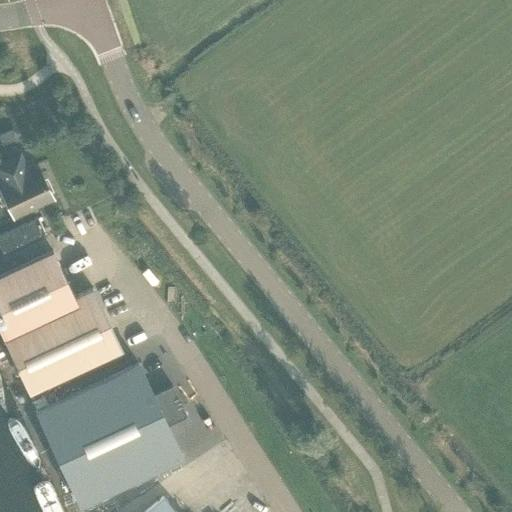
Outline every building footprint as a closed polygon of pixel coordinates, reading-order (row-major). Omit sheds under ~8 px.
[(13,131),(0,135),(0,139),(2,145),(16,140),(13,131)] [(2,191),(14,217),(51,199),(40,175),(30,180),(19,157),(0,166),(0,176),(6,189),(2,191)] [(74,297),(52,251),(0,275),(0,331),(28,393),(121,350),(93,288),(74,297)] [(153,395),(138,363),(36,410),(81,506),(182,458),(167,426),(190,415),(190,414),(186,416),(173,387),(177,385),(176,384),(153,395)] [(176,511),(163,496),(144,511),(176,511)]
